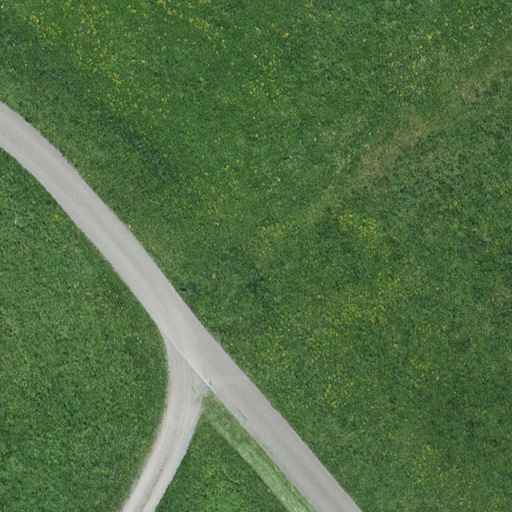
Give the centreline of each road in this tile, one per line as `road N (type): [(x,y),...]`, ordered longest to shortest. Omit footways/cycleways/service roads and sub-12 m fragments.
road 1 (unclassified): [(0,142),(127,245),(350,511)]
road 2 (track): [(249,390),(179,511)]
